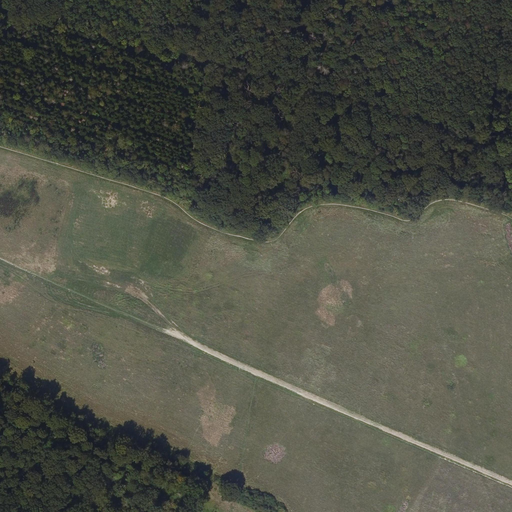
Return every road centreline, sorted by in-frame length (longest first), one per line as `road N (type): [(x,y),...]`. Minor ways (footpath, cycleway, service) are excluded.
road 1 (track): [(511,481),(0,260)]
road 2 (track): [(434,305),(494,511)]
road 3 (track): [(511,199),(487,106),(493,0)]
road 4 (track): [(254,373),(231,511)]
